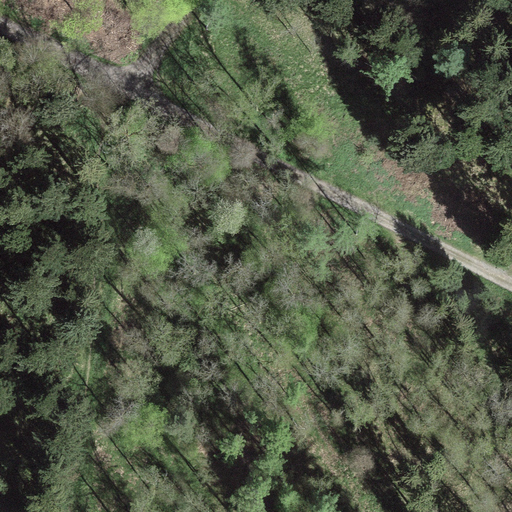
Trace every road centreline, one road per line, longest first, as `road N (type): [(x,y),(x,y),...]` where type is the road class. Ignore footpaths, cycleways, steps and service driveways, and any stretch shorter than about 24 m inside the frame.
road 1 (track): [(0,23),(511,285)]
road 2 (track): [(87,511),(82,439),(117,83)]
